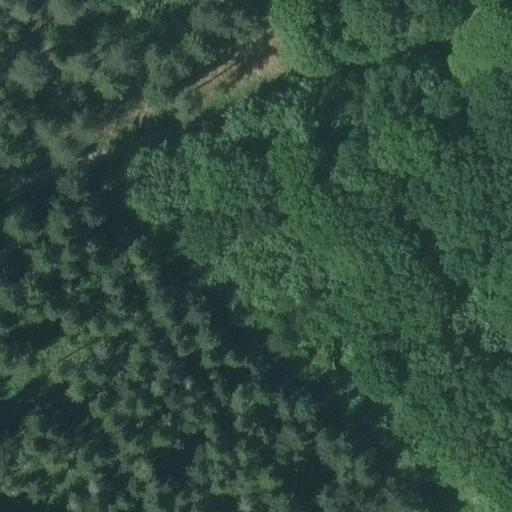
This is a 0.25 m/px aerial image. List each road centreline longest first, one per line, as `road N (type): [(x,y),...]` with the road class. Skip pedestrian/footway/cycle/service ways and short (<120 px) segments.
road 1 (track): [(511,27),(321,83),(103,170),(0,194)]
road 2 (track): [(103,170),(117,196),(271,354),(445,511)]
